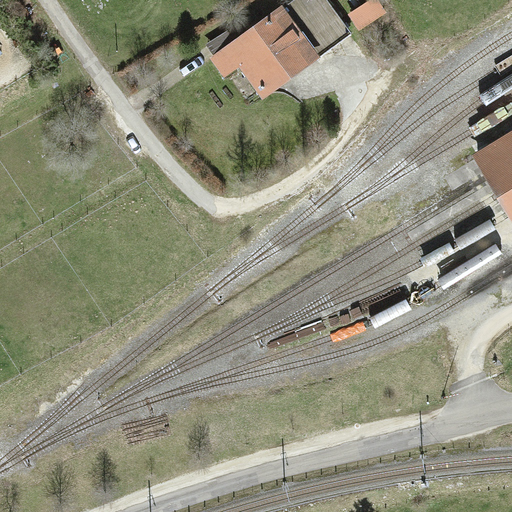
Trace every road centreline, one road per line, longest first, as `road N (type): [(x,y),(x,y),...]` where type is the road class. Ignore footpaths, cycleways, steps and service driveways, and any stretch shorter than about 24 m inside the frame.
road 1 (unknown): [(0,463),(211,336),(453,222)]
road 2 (track): [(380,62),(364,109),(326,159),(240,207),(218,208),(153,151),(46,0)]
road 3 (unclassified): [(511,409),(141,511)]
